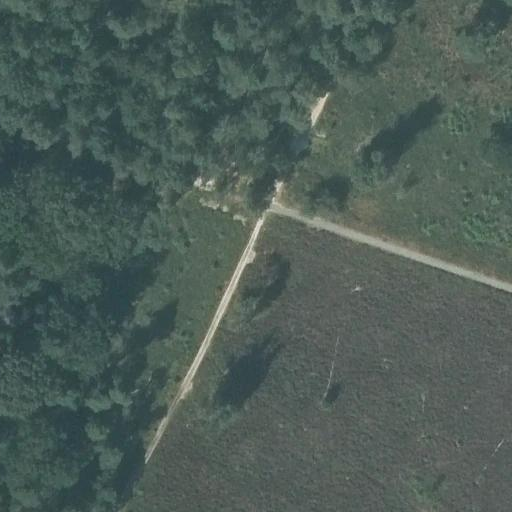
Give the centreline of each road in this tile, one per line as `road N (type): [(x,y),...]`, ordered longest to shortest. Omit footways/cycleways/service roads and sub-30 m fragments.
road 1 (track): [(116,511),(269,207)]
road 2 (track): [(269,207),(372,0)]
